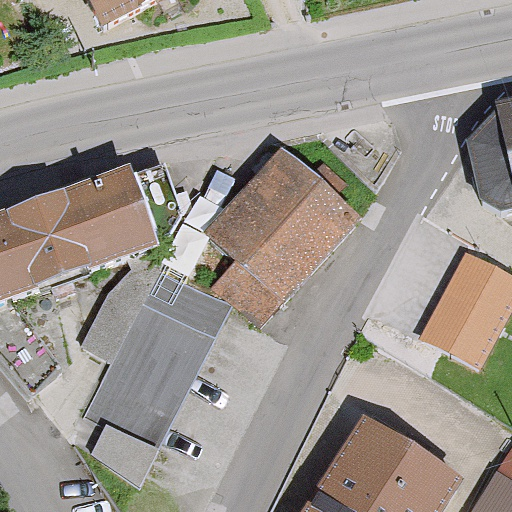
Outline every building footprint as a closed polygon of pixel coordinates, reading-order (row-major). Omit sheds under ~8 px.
[(82,0),(102,37),(170,0),(82,0)] [(511,108),(496,112),(464,135),(479,211),(511,219),(511,108)] [(256,335),(358,231),(281,156),(203,236),(237,269),(213,293),(222,302),(227,308),(256,335)] [(141,262),(155,257),(149,240),(179,230),(159,175),(129,185),(127,179),(0,223),(0,311),(120,269),(141,262)] [(511,318),(511,281),(466,258),(421,346),(482,377),(511,318)] [(120,269),(79,350),(109,365),(83,418),(108,430),(94,458),(135,491),(227,308),(222,302),(141,262),(120,269)] [(63,376),(7,311),(0,317),(0,369),(30,404),(63,376)] [(446,511),(460,491),(364,429),(309,511),(446,511)] [(511,511),(511,449),(474,511),(511,511)]
